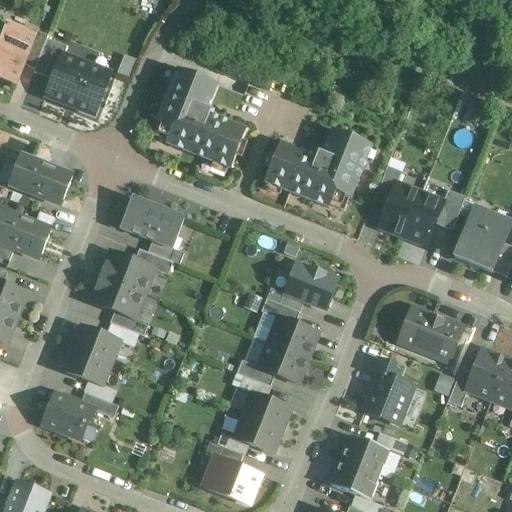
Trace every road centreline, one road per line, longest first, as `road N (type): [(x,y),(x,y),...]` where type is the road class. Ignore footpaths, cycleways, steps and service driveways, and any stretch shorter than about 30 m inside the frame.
road 1 (residential): [(176,511),(32,451),(19,416),(114,159)]
road 2 (residential): [(380,267),(114,159)]
road 3 (track): [(250,0),(511,103)]
road 4 (residential): [(380,267),(279,511)]
road 5 (track): [(114,159),(142,72),(180,10),(195,0)]
road 6 (residential): [(511,320),(380,267)]
road 7 (residential): [(114,159),(0,114)]
